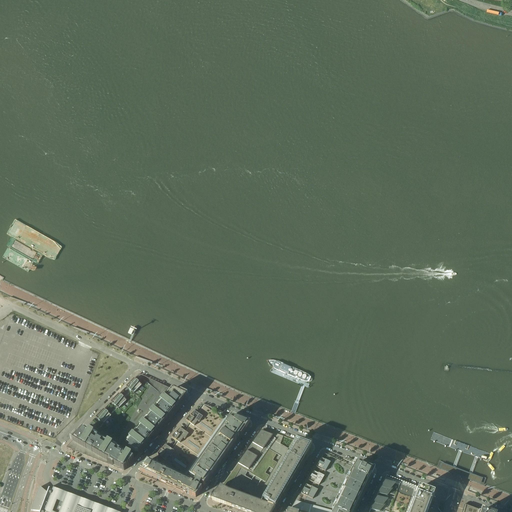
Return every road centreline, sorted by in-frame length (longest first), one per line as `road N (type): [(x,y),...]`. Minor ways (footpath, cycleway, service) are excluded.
road 1 (residential): [(136,364),(8,305)]
road 2 (residential): [(53,453),(136,364)]
